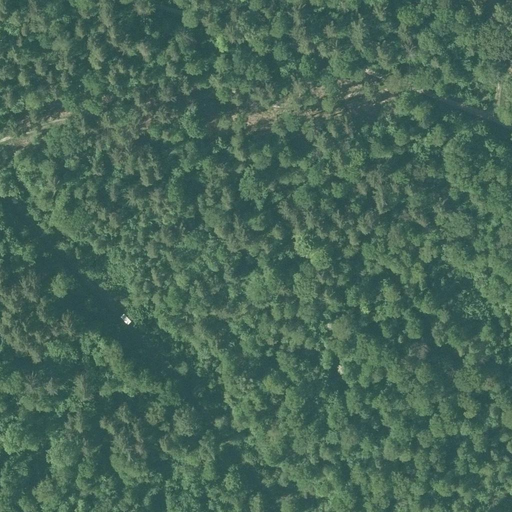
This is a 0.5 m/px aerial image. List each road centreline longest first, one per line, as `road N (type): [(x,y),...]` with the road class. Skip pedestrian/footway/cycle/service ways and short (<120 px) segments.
road 1 (track): [(283,511),(182,383),(0,188)]
road 2 (track): [(128,0),(314,54),(511,126)]
road 3 (track): [(0,140),(115,109),(318,104),(384,79)]
